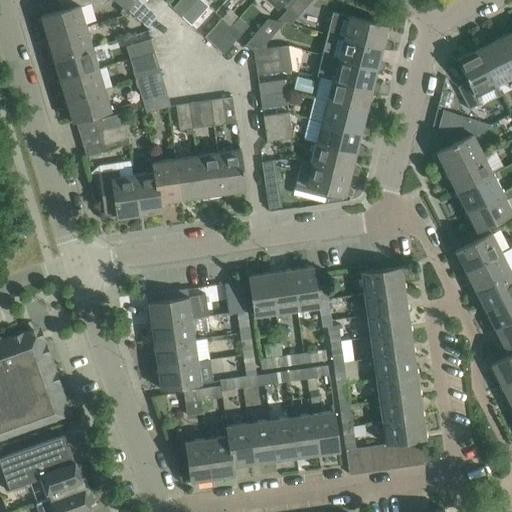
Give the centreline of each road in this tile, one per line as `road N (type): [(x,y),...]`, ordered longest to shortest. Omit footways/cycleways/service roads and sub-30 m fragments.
road 1 (residential): [(459,486),(433,321),(451,295),(416,224),(383,222)]
road 2 (residential): [(86,259),(383,222)]
road 3 (residential): [(175,511),(360,483),(459,486)]
road 4 (residential): [(86,259),(5,0)]
road 5 (residential): [(173,511),(86,259)]
road 6 (residential): [(383,222),(440,35)]
road 7 (unknown): [(511,431),(474,337),(433,321)]
